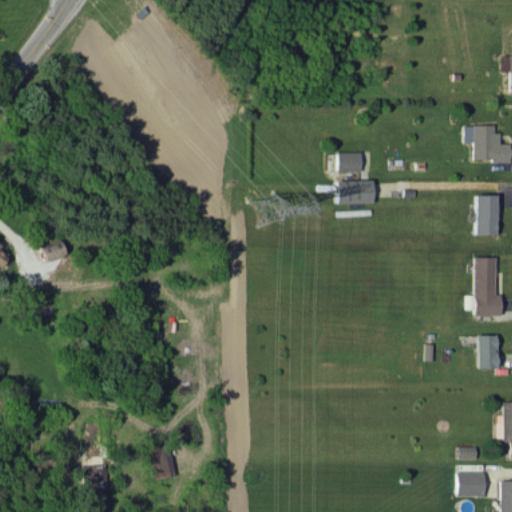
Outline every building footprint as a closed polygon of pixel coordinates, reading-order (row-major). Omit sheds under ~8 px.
[(511,53),(498,54),(498,71),(506,70),(506,90),(511,90),(511,53)] [(468,159),(505,159),(505,142),(494,142),(494,131),(489,131),(489,124),(459,124),(459,141),(468,141),(468,159)] [(333,170),(355,170),(355,151),(332,151),(333,170)] [(368,201),(367,178),(332,179),(332,202),(368,201)] [(491,193),(470,193),(471,233),(491,233),(491,193)] [(37,244),(40,259),(61,255),(58,241),(37,244)] [(497,314),(498,293),(491,293),(492,256),(471,255),(470,314),(497,314)] [(493,334),(473,334),(473,367),(493,367),(493,334)] [(511,399),(499,400),(499,414),(494,414),(494,428),(494,440),(505,440),(505,457),(511,457),(511,399)] [(156,477),(173,473),(166,442),(148,446),(156,477)] [(83,511),(106,511),(104,463),(82,464),(82,511),(83,511)] [(480,470),(452,471),(453,494),(480,494),(480,470)] [(511,511),(511,478),(496,479),(496,511),(511,511)]
